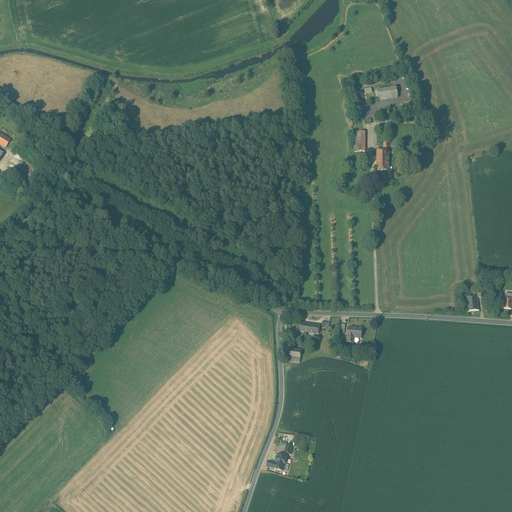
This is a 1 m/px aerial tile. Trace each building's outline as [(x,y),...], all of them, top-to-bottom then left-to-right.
[(378,100),(398,98),(397,87),(376,90),(378,100)] [(365,152),(365,132),(354,132),(354,152),(365,152)] [(0,133),(0,158),(3,153),(0,150),(0,144),(6,147),(10,139),(0,133)] [(385,152),(377,152),(377,172),(389,172),(389,158),(389,152),(385,152)] [(477,296),(466,297),(468,311),(478,310),(477,296)] [(310,324),(301,322),(300,331),(303,332),(302,345),(307,346),(308,332),(309,333),(310,324)] [(319,325),(310,324),(309,333),(318,334),(319,325)] [(362,328),(348,327),(347,337),(347,342),(354,343),(354,337),(361,338),(362,328)] [(301,350),(289,348),(288,356),(300,358),(301,350)] [(287,456),(278,454),(275,463),(268,461),(266,466),(283,471),(287,456)]
